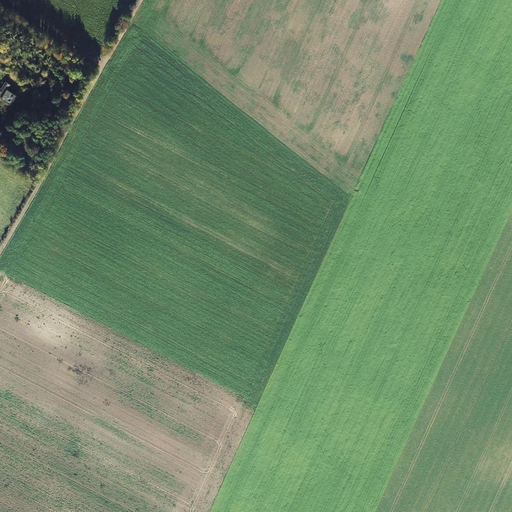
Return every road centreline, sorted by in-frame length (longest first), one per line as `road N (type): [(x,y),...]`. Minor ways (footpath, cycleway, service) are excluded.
road 1 (track): [(105,65),(0,251)]
road 2 (track): [(142,0),(105,65),(2,0)]
